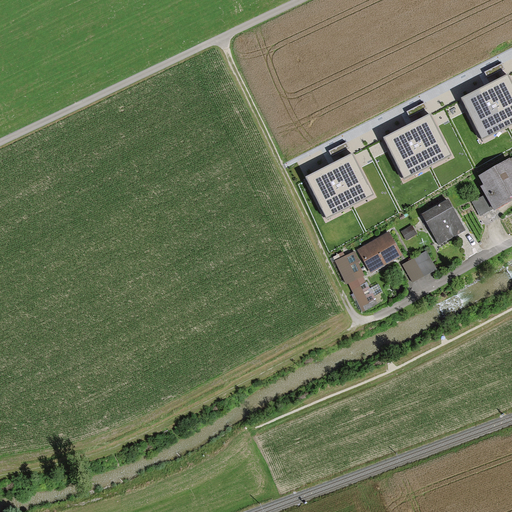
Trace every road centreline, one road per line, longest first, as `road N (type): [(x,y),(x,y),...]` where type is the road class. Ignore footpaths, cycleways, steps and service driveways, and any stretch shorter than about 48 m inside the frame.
road 1 (track): [(221,39),(360,329),(103,456),(0,486)]
road 2 (residential): [(511,247),(360,329)]
